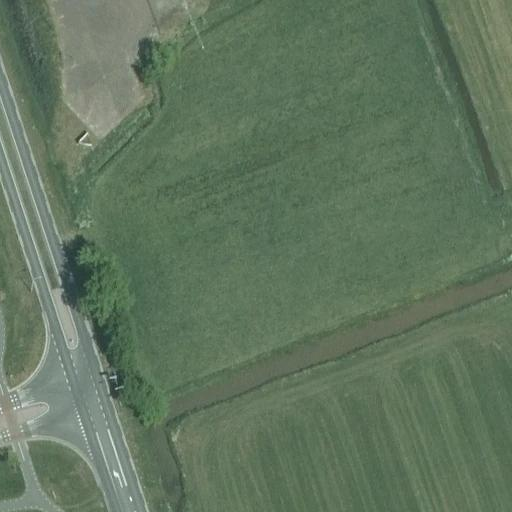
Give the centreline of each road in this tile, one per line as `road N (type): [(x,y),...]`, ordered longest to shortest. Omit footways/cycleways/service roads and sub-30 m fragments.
road 1 (primary): [(95,370),(0,81)]
road 2 (primary): [(0,158),(71,378)]
